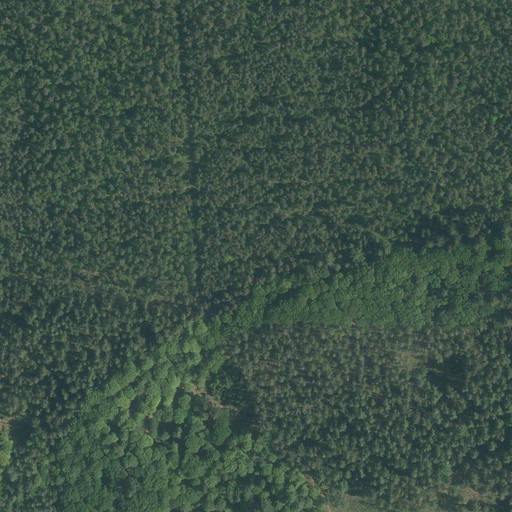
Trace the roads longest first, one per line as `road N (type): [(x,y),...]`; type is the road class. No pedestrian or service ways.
road 1 (track): [(325,511),(257,424),(252,394),(200,314),(300,263),(511,227)]
road 2 (track): [(179,0),(191,192)]
